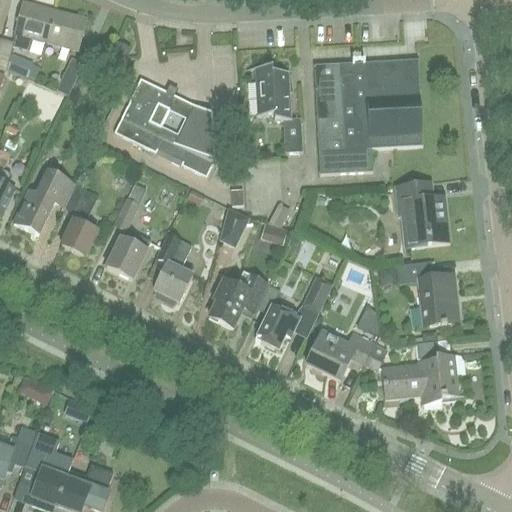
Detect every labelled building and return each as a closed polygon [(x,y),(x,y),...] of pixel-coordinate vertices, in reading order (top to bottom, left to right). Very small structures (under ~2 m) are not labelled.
[(1,42),(0,46),(0,68),(7,70),(12,49),(28,53),(31,41),(46,45),(54,12),(22,3),(13,37),(15,37),(13,45),(1,42)] [(54,12),(46,45),(78,53),(87,20),(54,12)] [(131,51),(117,44),(106,66),(121,72),(131,51)] [(82,67),(71,62),(56,94),(68,99),(82,67)] [(373,175),(371,151),(422,149),(418,62),(364,65),(364,64),(362,64),(362,63),(354,64),(352,65),(352,66),(313,68),(319,178),(373,175)] [(28,65),(22,80),(35,86),(39,70),(28,65)] [(272,70),(255,71),(258,119),(273,118),(274,124),(282,123),(284,155),(302,154),(301,121),(291,121),(289,75),(272,76),(272,70)] [(80,75),(75,85),(81,88),(88,85),(91,80),(80,75)] [(212,117),(140,82),(114,136),(207,182),(214,167),(212,117)] [(8,127),(5,133),(15,137),(18,131),(8,127)] [(0,152),(0,167),(5,170),(11,158),(0,152)] [(252,204),(278,201),(274,167),(248,171),(252,204)] [(0,171),(0,219),(0,220),(14,190),(6,186),(10,176),(0,171)] [(63,212),(74,189),(48,177),(38,197),(29,193),(13,226),(39,238),(53,207),(63,212)] [(428,201),(426,185),(395,188),(398,220),(401,220),(404,251),(450,246),(445,199),(428,201)] [(126,236),(139,209),(137,208),(144,193),(134,188),(127,202),(126,202),(113,230),(124,235),(126,236)] [(74,189),(63,212),(64,213),(65,212),(78,218),(75,223),(73,222),(60,248),(85,260),(98,234),(84,228),(98,201),(74,189)] [(242,192),(230,193),(231,209),(243,208),(242,192)] [(192,193),(187,202),(198,207),(202,198),(192,193)] [(279,205),(268,225),(274,227),(284,208),(279,205)] [(228,212),(219,243),(235,251),(249,222),(228,212)] [(124,235),(106,270),(131,283),(149,248),(126,236),(124,235)] [(176,305),(178,306),(192,278),(180,272),(191,249),(167,238),(155,264),(166,269),(153,294),(164,299),(163,305),(172,310),(176,305)] [(399,288),(418,286),(423,330),(459,326),(454,278),(433,280),(431,265),(396,269),(399,288)] [(243,276),(237,289),(223,282),(212,303),(216,305),(208,321),(233,333),(243,311),(253,316),(267,287),(243,276)] [(255,342),(260,345),(278,354),(285,340),(290,342),(293,334),(306,341),(332,288),(316,279),(302,309),(301,309),(295,318),(280,311),(279,313),(277,313),(271,310),(255,342)] [(377,318),(369,335),(381,340),(377,318)] [(348,347),(322,335),(305,368),(339,384),(350,362),(364,368),(375,347),(353,336),(348,347)] [(426,338),(422,342),(423,346),(437,345),(436,337),(426,338)] [(415,347),(418,366),(417,367),(417,368),(381,372),(384,403),(421,399),(422,409),(441,407),(440,402),(458,400),(456,377),(465,375),(463,358),(439,360),(437,345),(423,346),(415,347)] [(387,353),(375,347),(364,368),(376,374),(387,353)] [(40,387),(35,397),(37,403),(47,408),(54,394),(40,387)] [(0,490),(2,484),(3,484),(7,473),(11,475),(14,466),(24,469),(36,435),(21,430),(18,441),(12,439),(11,441),(0,437),(0,490)] [(60,444),(36,435),(24,469),(36,474),(32,485),(36,486),(28,507),(42,511),(55,511),(70,473),(69,473),(66,480),(49,473),(54,457),(56,458),(60,444)] [(70,473),(55,511),(81,511),(83,509),(91,511),(103,511),(109,495),(106,494),(112,477),(90,468),(86,480),(70,473)]
